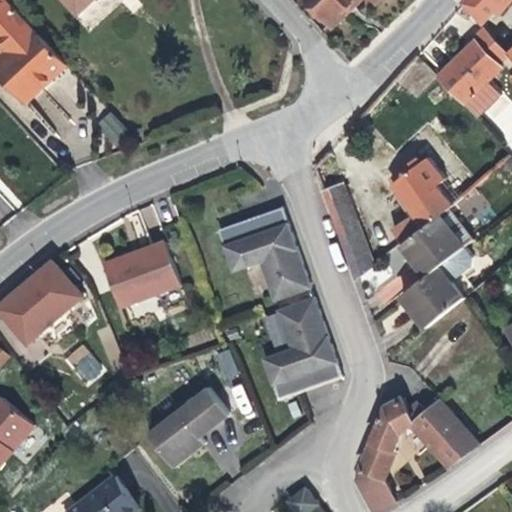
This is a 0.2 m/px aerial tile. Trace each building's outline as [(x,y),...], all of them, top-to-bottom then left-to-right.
[(0,0),(0,76),(25,103),(67,63),(8,0),(0,0)] [(62,0),(76,14),(91,0),(62,0)] [(312,0),(334,24),(360,0),(312,0)] [(511,0),(465,0),(464,2),(484,23),(497,9),(502,13),(511,2),(511,0)] [(507,48),(486,25),(475,36),(476,38),(440,74),(467,101),(480,116),(503,90),(489,78),(502,64),(496,59),(507,48)] [(97,119),(116,155),(135,145),(115,109),(97,119)] [(394,224),(403,242),(447,207),(449,205),(461,196),(429,155),(422,162),(418,157),(392,174),(406,194),(400,199),(410,214),(394,224)] [(358,277),(359,277),(374,264),(342,180),(324,187),(358,277)] [(313,286),(285,205),(219,227),(234,269),(260,259),(275,299),(313,286)] [(475,237),(449,205),(447,207),(465,230),(458,235),(465,244),(475,237)] [(465,230),(447,207),(403,242),(428,274),(441,264),(465,244),(458,235),(465,230)] [(180,282),(164,238),(105,260),(121,304),(180,282)] [(56,261),(0,306),(0,309),(30,342),(84,293),(56,261)] [(466,295),(441,264),(428,274),(403,294),(428,326),(466,295)] [(344,373),(317,294),(277,309),(291,345),(264,356),(281,398),(344,373)] [(12,353),(0,342),(0,362),(2,364),(12,353)] [(65,359),(88,385),(105,370),(82,344),(65,359)] [(224,381),(239,376),(230,349),(215,354),(224,381)] [(176,463),(209,438),(205,433),(199,424),(204,419),(208,423),(231,406),(213,382),(182,406),(184,411),(174,419),(170,414),(151,429),(176,463)] [(0,467),(39,422),(5,394),(0,400),(0,467)] [(448,465),(479,443),(440,397),(416,418),(414,416),(405,395),(388,403),(358,476),(377,511),(397,498),(385,476),(406,425),(413,421),(448,465)] [(182,406),(170,414),(174,419),(184,411),(182,406)] [(204,419),(199,424),(205,433),(234,410),(231,406),(208,423),(204,419)] [(135,511),(141,508),(117,475),(68,511),(135,511)] [(314,492),(307,485),(289,499),(298,511),(306,511),(320,501),(314,492)]
